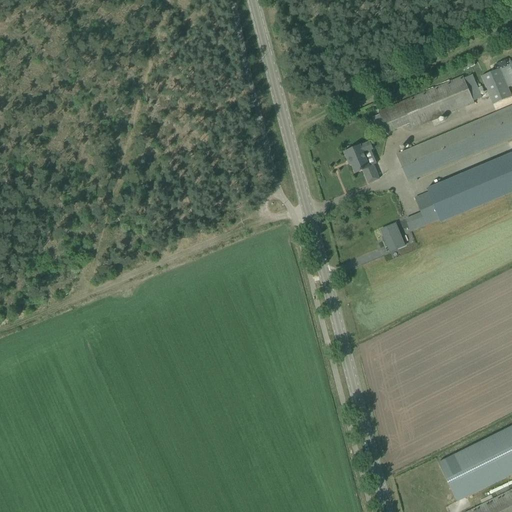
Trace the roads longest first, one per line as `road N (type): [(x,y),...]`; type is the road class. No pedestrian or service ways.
road 1 (tertiary): [(385,511),(253,0)]
road 2 (track): [(0,329),(290,212)]
road 3 (track): [(83,294),(168,0)]
